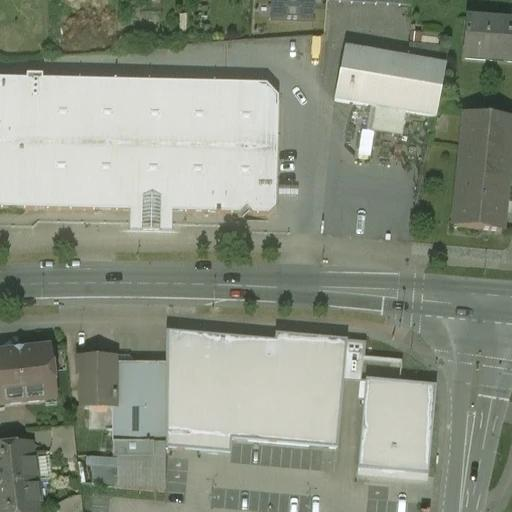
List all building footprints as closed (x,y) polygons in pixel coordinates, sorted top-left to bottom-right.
[(313,23),(313,0),(270,0),(270,22),(313,23)] [(511,23),(464,21),(462,61),(511,63),(511,23)] [(357,106),(365,55),(342,50),(332,101),(357,106)] [(443,68),(365,55),(357,106),(434,120),(443,68)] [(25,81),(0,80),(0,210),(134,212),(141,220),(151,220),(159,220),(163,213),(238,215),(243,209),(251,217),(268,216),(274,210),(275,99),(265,85),(41,82),(41,77),(25,76),(25,81)] [(510,121),(462,116),(452,229),(499,233),(501,214),(506,214),(508,202),(502,201),(510,121)] [(274,345),(165,336),(165,366),(164,451),(166,451),(166,441),(176,442),(186,443),(186,436),(228,440),(335,450),(340,383),(358,385),(361,359),(362,346),(274,338),(274,345)] [(0,354),(0,402),(1,402),(2,408),(44,404),(43,397),(53,396),(48,349),(0,354)] [(115,358),(111,362),(111,366),(131,366),(131,361),(128,358),(115,358)] [(361,359),(358,385),(364,385),(364,383),(398,386),(399,362),(361,359)] [(87,405),(111,406),(111,366),(111,362),(78,362),(78,377),(82,377),(81,405),(87,405)] [(163,494),(164,451),(165,366),(131,366),(111,366),(111,406),(110,429),(110,461),(119,461),(119,492),(163,494)] [(398,386),(364,383),(364,385),(357,472),(425,478),(433,389),(398,386)] [(111,406),(87,405),(87,430),(110,429),(111,406)] [(71,428),(49,430),(51,444),(48,455),(66,461),(75,461),(71,428)] [(227,456),(228,440),(186,436),(186,443),(176,442),(166,441),(166,451),(227,456)] [(30,447),(0,450),(0,511),(36,511),(37,510),(40,511),(35,459),(31,459),(30,447)] [(110,470),(88,469),(88,486),(91,489),(110,491),(110,470)] [(80,511),(80,498),(70,499),(54,509),(55,511),(80,511)]
